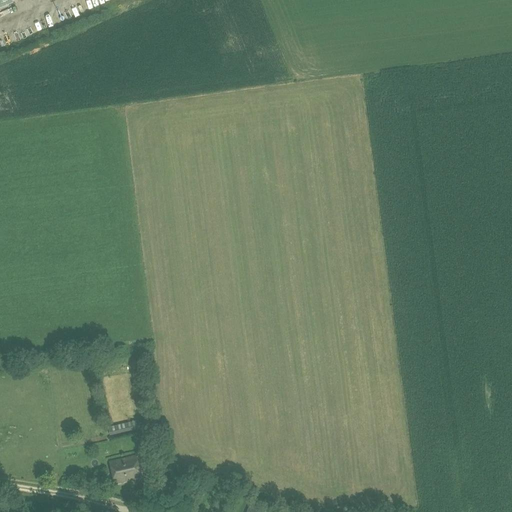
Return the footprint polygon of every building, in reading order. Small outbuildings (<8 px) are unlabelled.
[(75,16),(85,13),(82,1),(71,3),(75,16)] [(58,14),(49,17),(52,27),(61,25),(58,14)] [(35,33),(50,30),(48,22),(33,25),(35,33)] [(1,41),(3,48),(13,45),(10,37),(1,41)] [(108,427),(110,434),(138,427),(137,421),(108,427)] [(141,477),(136,456),(110,462),(115,483),(141,477)] [(171,463),(158,469),(162,478),(175,471),(171,463)] [(247,511),(263,511),(265,509),(251,503),(247,511)]
